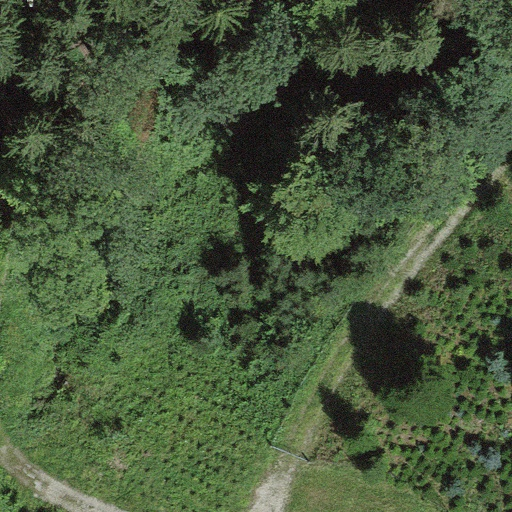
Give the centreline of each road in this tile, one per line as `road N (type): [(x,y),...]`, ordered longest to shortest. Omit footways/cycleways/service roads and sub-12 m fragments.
road 1 (track): [(276,511),(288,458),(370,318),(511,141)]
road 2 (track): [(0,236),(15,98),(56,0)]
road 3 (track): [(106,511),(0,454)]
